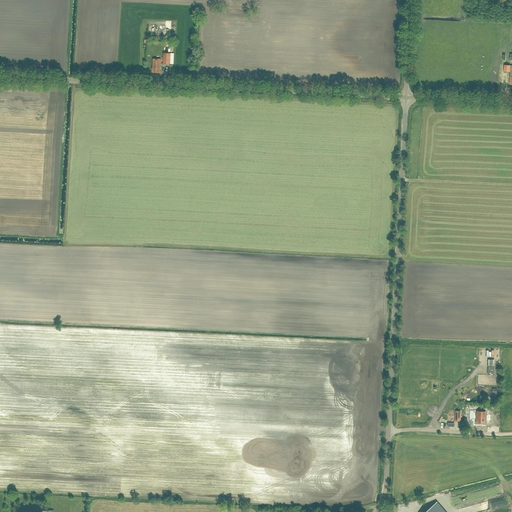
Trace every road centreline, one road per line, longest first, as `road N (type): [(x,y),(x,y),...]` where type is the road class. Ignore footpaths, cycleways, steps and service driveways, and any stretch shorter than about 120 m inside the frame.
road 1 (unclassified): [(375,511),(386,479),(405,97)]
road 2 (unclassified): [(405,97),(0,76)]
